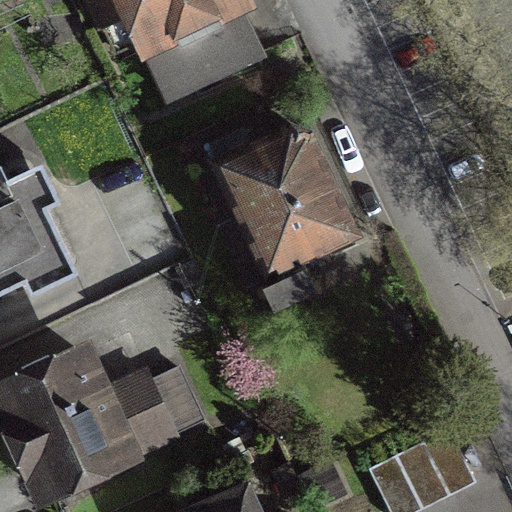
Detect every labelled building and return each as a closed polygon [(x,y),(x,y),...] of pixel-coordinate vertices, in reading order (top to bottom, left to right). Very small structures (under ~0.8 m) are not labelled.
[(233,19),(223,0),(89,0),(124,71),(233,19)] [(329,241),(283,139),(199,178),(245,279),(329,241)] [(19,511),(131,463),(78,344),(0,378),(0,468),(19,511)] [(453,429),(368,466),(387,511),(402,511),(476,480),(453,429)] [(244,511),(236,490),(179,511),(244,511)]
